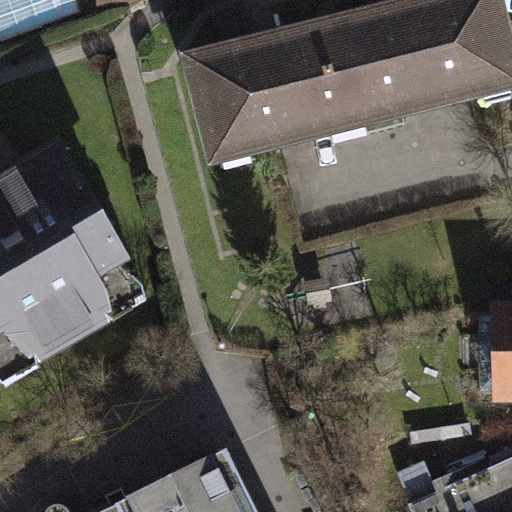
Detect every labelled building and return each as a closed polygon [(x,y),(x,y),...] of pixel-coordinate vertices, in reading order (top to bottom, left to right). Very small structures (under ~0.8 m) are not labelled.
[(99,0),(100,13),(138,0),(99,0)] [(511,82),(511,70),(494,0),(431,0),(341,23),(365,119),(511,82)] [(365,119),(341,23),(191,60),(215,156),(365,119)] [(78,186),(57,149),(0,182),(0,352),(17,342),(33,357),(36,355),(106,315),(108,314),(104,293),(130,277),(130,276),(113,246),(116,245),(81,184),(78,186)] [(132,275),(130,276),(130,277),(104,293),(108,314),(106,315),(111,321),(146,301),(142,286),(132,275)] [(511,313),(496,314),(499,392),(511,391),(511,313)] [(0,352),(0,381),(2,384),(38,364),(36,355),(33,357),(17,342),(0,352)] [(255,511),(225,450),(119,503),(100,511),(255,511)] [(511,511),(511,459),(411,505),(414,511),(511,511)]
